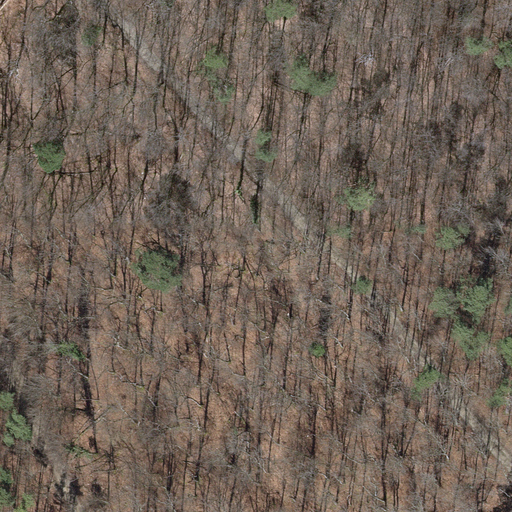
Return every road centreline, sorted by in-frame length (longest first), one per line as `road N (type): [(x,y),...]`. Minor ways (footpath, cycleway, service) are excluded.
road 1 (track): [(121,0),(511,453)]
road 2 (track): [(83,511),(0,353)]
